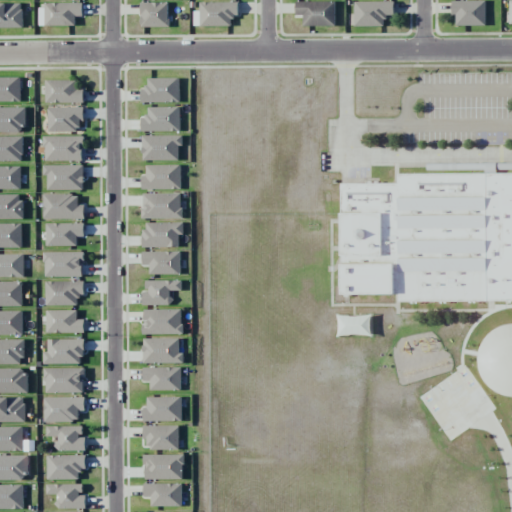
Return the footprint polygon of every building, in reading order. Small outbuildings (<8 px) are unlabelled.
[(303,26),(336,26),(335,1),(296,2),(296,15),(303,15),(303,26)] [(385,26),(385,15),(394,15),(394,1),(354,2),(355,26),(385,26)] [(485,1),(452,1),(452,16),(456,16),(456,25),(486,25),(485,1)] [(169,27),(169,2),(141,2),(141,27),(169,27)] [(200,27),(232,26),(232,16),(239,16),(238,2),(199,3),(200,27)] [(23,4),(0,3),(0,28),(22,28),(23,4)] [(83,3),(45,3),(45,25),(76,26),(76,16),(83,16),(83,3)] [(0,101),(21,101),(21,78),(0,77),(0,101)] [(180,102),(179,78),(148,78),(148,87),(141,87),(141,102),(180,102)] [(45,102),(84,103),(84,88),(77,88),(77,80),(46,80),(45,102)] [(0,132),(20,132),(20,125),(26,125),(26,107),(0,107),(0,132)] [(48,132),(79,131),(79,122),(84,122),(84,107),(48,107),(48,132)] [(180,131),(180,107),(148,107),(148,116),(141,116),(141,132),(180,131)] [(142,160),(178,161),(179,145),(182,145),(182,136),(143,135),(142,160)] [(0,161),(23,161),(23,137),(0,136),(0,161)] [(83,136),(44,136),(44,161),(83,161),(83,136)] [(44,166),(44,175),(47,175),(47,190),(84,189),(84,165),(44,166)] [(141,189),(181,189),(181,165),(146,165),(146,176),(141,176),(141,189)] [(0,189),(21,189),(21,166),(0,166),(0,189)] [(343,295),(399,294),(400,303),(511,299),(511,326),(479,340),(480,366),(492,395),(511,394),(511,172),(398,176),(398,183),(340,185),(343,295)] [(142,218),(181,219),(182,194),(142,193),(142,218)] [(0,218),(22,219),(22,194),(0,194),(0,218)] [(44,219),(85,219),(84,204),(78,204),(78,194),(43,194),(44,219)] [(184,223),(143,222),(143,247),(179,248),(179,235),(183,235),(184,223)] [(22,224),(0,223),(0,247),(22,248),(22,224)] [(46,224),(46,246),(77,245),(77,237),(84,236),(84,223),(46,224)] [(180,251),(142,252),(143,265),(150,265),(150,275),(181,274),(180,251)] [(44,276),(83,276),(83,252),(44,252),(44,276)] [(0,276),(24,277),(24,255),(0,254),(0,276)] [(181,280),(146,280),(146,292),(143,292),(143,305),(172,305),(172,291),(181,291),(181,280)] [(0,306),(22,306),(22,281),(0,281),(0,306)] [(45,282),(46,305),(77,305),(77,295),(84,295),(84,281),(45,282)] [(182,310),(144,309),(143,334),(182,334),(182,310)] [(46,311),(46,333),(84,333),(84,319),(77,319),(77,310),(46,311)] [(23,311),(0,311),(0,334),(23,335),(23,311)] [(179,338),(143,339),(143,363),(184,362),(184,353),(180,353),(179,338)] [(23,340),(0,339),(0,364),(23,364),(23,340)] [(83,363),(83,339),(47,340),(48,352),(43,352),(44,364),(83,363)] [(0,393),(27,393),(27,369),(0,368),(0,393)] [(84,392),(84,368),(45,369),(45,393),(84,392)] [(181,368),(143,368),(143,381),(151,381),(151,390),(181,390),(181,368)] [(0,422),(25,422),(25,397),(0,397),(0,422)] [(85,411),(85,397),(44,398),(44,422),(79,421),(79,411),(85,411)] [(143,421),(182,421),(182,397),(147,397),(147,407),(143,407),(143,421)] [(82,426),(47,426),(47,436),(54,436),(54,450),(85,451),(85,436),(82,436),(82,426)] [(179,450),(179,426),(146,426),(146,450),(179,450)] [(23,427),(0,427),(0,451),(23,451),(23,427)] [(183,455),(144,454),(144,479),(183,479),(183,455)] [(0,455),(0,479),(27,479),(27,455),(0,455)] [(86,455),(47,455),(47,479),(79,479),(79,469),(86,469),(86,455)] [(182,483),(143,484),(144,497),(151,497),(151,506),(182,506),(182,483)] [(82,484),(47,485),(47,494),(57,494),(57,509),(86,509),(86,495),(82,495),(82,484)] [(23,485),(0,485),(0,509),(23,509),(23,485)]
